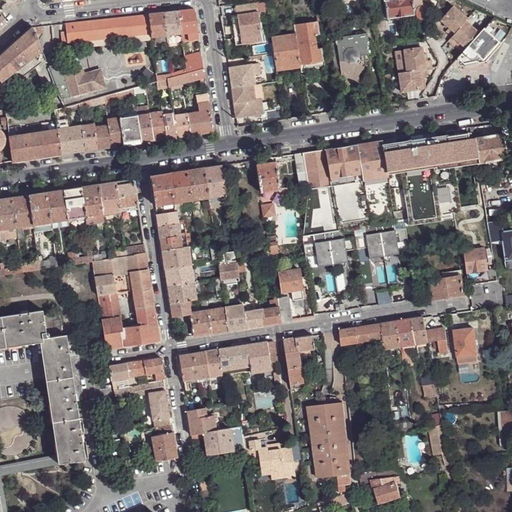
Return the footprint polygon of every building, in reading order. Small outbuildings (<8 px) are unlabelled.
[(411,0),(384,0),(387,19),(414,15),(414,13),(411,0)] [(420,0),(411,0),(414,13),(416,13),(418,8),(422,6),(420,0)] [(261,30),(257,5),(235,8),(236,15),(237,22),(231,23),(233,41),(260,38),(259,31),(261,30)] [(468,46),(480,32),(466,20),(468,18),(453,5),(441,19),(450,27),(447,30),(452,35),(448,39),(455,45),(457,43),(459,41),(463,45),(466,48),(468,46)] [(427,7),(422,6),(418,8),(416,13),(416,14),(417,17),(419,20),(423,21),(427,20),(429,17),(430,14),(429,10),(427,7)] [(194,9),(178,11),(181,33),(187,69),(188,73),(203,68),(194,9)] [(178,11),(164,13),(167,35),(169,35),(181,33),(178,11)] [(164,13),(149,14),(151,33),(152,37),(167,35),(164,13)] [(151,33),(149,14),(113,18),(116,37),(151,33)] [(511,24),(494,17),(488,24),(504,38),(511,26),(511,24)] [(113,18),(66,23),(67,31),(68,42),(116,37),(113,18)] [(295,35),(300,65),(323,61),(321,48),(316,49),(315,36),(319,35),(318,22),(317,21),(294,25),(295,35)] [(480,32),(468,46),(484,61),(504,39),(504,38),(488,24),(483,28),(480,32)] [(0,81),(1,83),(42,50),(35,34),(33,27),(0,56),(0,81)] [(152,37),(151,33),(116,37),(68,42),(69,48),(152,40),(152,37)] [(342,83),(359,81),(358,76),(364,68),(366,65),(365,56),(370,55),(366,34),(342,38),(343,40),(336,41),(336,43),(331,44),(334,69),(340,69),(342,83)] [(278,67),(300,65),(295,35),(272,38),(274,52),(276,68),(278,67)] [(466,48),(457,58),(463,64),(464,63),(465,65),(484,61),(468,46),(466,48)] [(422,47),(404,50),(405,62),(397,63),(401,93),(423,90),(421,79),(425,79),(428,78),(427,70),(432,69),(431,60),(427,61),(424,61),(423,54),(422,47)] [(8,91),(46,60),(42,50),(1,83),(8,91)] [(405,62),(404,50),(395,51),(397,63),(405,62)] [(50,66),(62,99),(97,89),(92,71),(84,73),(83,68),(67,72),(65,64),(63,65),(62,60),(50,66)] [(300,67),(301,73),(312,71),(312,68),(324,66),(323,61),(300,65),(300,67)] [(228,67),(231,88),(254,84),(252,74),(258,73),(257,63),(228,67)] [(188,73),(172,77),(168,78),(170,87),(183,83),(201,79),(204,78),(205,78),(203,68),(188,73)] [(92,71),(97,89),(106,87),(101,69),(92,71)] [(187,69),(172,73),(172,77),(188,73),(187,69)] [(172,77),(172,73),(157,75),(157,81),(168,78),(172,77)] [(170,87),(168,78),(157,81),(159,89),(170,87)] [(254,84),(231,88),(235,117),(263,113),(260,98),(262,97),(260,83),(254,84)] [(117,98),(134,95),(133,88),(116,92),(117,98)] [(105,101),(117,99),(117,98),(116,92),(104,96),(105,101)] [(210,111),(208,94),(197,97),(200,112),(210,111)] [(91,105),(105,102),(105,101),(104,96),(90,100),(91,105)] [(80,108),(91,105),(90,100),(79,103),(80,108)] [(162,114),(174,113),(172,105),(172,104),(161,106),(162,111),(162,114)] [(54,110),(57,130),(70,128),(67,106),(65,107),(54,110)] [(123,118),(137,115),(136,109),(122,111),(123,118)] [(124,145),(141,142),(137,115),(123,118),(122,111),(119,112),(120,118),(124,145)] [(153,140),(166,138),(162,114),(162,111),(149,113),(153,140)] [(187,113),(191,134),(213,131),(210,111),(200,112),(187,113)] [(141,142),(153,140),(149,113),(137,115),(141,142)] [(166,138),(177,136),(174,115),(174,113),(162,114),(166,138)] [(177,136),(191,134),(187,113),(174,115),(177,136)] [(10,118),(6,119),(9,137),(28,134),(26,116),(10,118)] [(112,147),(124,145),(120,118),(108,120),(109,125),(112,147)] [(430,171),(451,168),(451,167),(486,161),(499,159),(511,157),(511,139),(504,141),(501,121),(469,126),(471,142),(468,143),(467,132),(382,145),(381,140),(302,152),(307,183),(303,236),(312,235),(393,222),(408,219),(409,225),(416,224),(415,218),(437,215),(430,171)] [(86,151),(98,149),(94,127),(94,124),(82,126),(86,151)] [(98,149),(112,147),(109,125),(94,127),(98,149)] [(61,155),(86,151),(82,126),(70,128),(57,130),(61,155)] [(13,162),(61,155),(57,130),(28,134),(9,137),(13,162)] [(297,172),(305,171),(302,152),(294,153),(295,160),(297,172)] [(294,153),(275,157),(275,162),(295,160),(294,153)] [(500,165),(499,159),(486,161),(487,167),(500,165)] [(275,162),(256,165),(260,192),(279,189),(275,162)] [(221,165),(204,168),(208,198),(226,195),(221,165)] [(208,198),(204,168),(186,170),(191,200),(208,198)] [(186,170),(170,173),(174,202),(191,200),(186,170)] [(150,176),(155,206),(174,202),(170,173),(150,176)] [(134,178),(116,181),(120,211),(138,208),(134,178)] [(116,181),(98,184),(103,214),(120,211),(116,181)] [(98,184),(81,186),(86,216),(103,214),(98,184)] [(81,186),(64,189),(68,219),(86,216),(81,186)] [(64,189),(46,192),(51,222),(68,219),(64,189)] [(46,192),(29,194),(33,224),(51,222),(46,192)] [(29,194),(12,197),(16,226),(33,224),(29,194)] [(227,204),(226,195),(208,198),(210,207),(227,204)] [(12,197),(0,198),(0,241),(0,242),(6,241),(6,240),(18,238),(16,226),(12,197)] [(192,210),(210,207),(208,198),(191,200),(192,210)] [(191,200),(174,202),(174,208),(182,212),(192,210),(191,200)] [(155,206),(156,214),(174,212),(174,211),(174,208),(174,202),(155,206)] [(274,204),(262,206),(264,218),(276,216),(274,204)] [(174,212),(156,214),(158,227),(177,224),(176,211),(174,211),(174,212)] [(103,214),(86,216),(87,225),(105,223),(103,214)] [(68,219),(51,222),(52,228),(69,225),(68,219)] [(501,221),(487,223),(491,243),(501,241),(505,262),(511,260),(511,230),(503,232),(501,221)] [(51,222),(33,224),(35,233),(52,231),(52,228),(51,222)] [(393,222),(312,235),(314,243),(303,245),(305,257),(316,256),(318,264),(346,260),(345,251),(367,247),(368,256),(397,251),(396,243),(406,241),(404,228),(394,230),(393,222)] [(179,235),(177,224),(158,227),(160,238),(179,235)] [(181,247),(179,235),(160,238),(162,250),(181,247)] [(267,240),(270,255),(276,254),(277,253),(277,252),(275,238),(275,237),(273,236),(267,237),(267,240)] [(212,261),(217,260),(215,242),(209,243),(212,261)] [(127,250),(128,256),(145,253),(144,247),(144,245),(127,246),(127,250)] [(188,246),(187,246),(181,247),(162,250),(164,268),(191,264),(188,246)] [(484,248),(463,251),(466,272),(487,269),(484,248)] [(127,250),(110,252),(111,258),(128,256),(127,250)] [(235,262),(234,250),(223,252),(223,259),(217,260),(218,265),(235,262)] [(128,256),(111,258),(112,268),(113,274),(130,271),(147,269),(145,253),(128,256)] [(80,257),(74,258),(75,264),(93,261),(92,256),(80,257)] [(56,257),(39,259),(40,269),(58,266),(57,261),(56,257)] [(270,257),(261,258),(262,266),(271,265),(270,257)] [(111,258),(93,261),(95,270),(112,268),(111,258)] [(40,269),(39,259),(27,261),(28,271),(40,269)] [(220,278),(218,265),(217,260),(212,261),(206,262),(209,280),(215,279),(220,278)] [(236,267),(235,262),(218,265),(220,278),(237,275),(236,267)] [(199,281),(196,263),(191,264),(193,282),(199,281)] [(193,282),(191,264),(164,268),(167,286),(193,282)] [(22,266),(4,269),(5,274),(23,272),(22,266)] [(113,274),(112,268),(95,270),(96,277),(113,274)] [(151,290),(147,269),(130,271),(133,290),(134,293),(151,290)] [(303,299),(301,289),(309,288),(307,276),(300,277),(299,269),(278,272),(281,292),(291,290),(292,300),(303,299)] [(431,299),(462,294),(459,276),(462,276),(461,269),(454,271),(455,277),(441,279),(428,281),(431,299)] [(130,271),(113,274),(114,278),(117,292),(116,293),(133,290),(130,271)] [(440,273),(441,279),(455,277),(454,271),(440,273)] [(237,275),(220,278),(221,284),(239,281),(237,275)] [(117,292),(114,278),(96,281),(98,295),(117,292)] [(221,284),(220,278),(215,279),(217,296),(223,295),(221,284)] [(196,299),(193,282),(167,286),(170,303),(189,300),(196,299)] [(153,304),(151,290),(134,293),(136,307),(153,304)] [(98,295),(100,303),(118,300),(116,293),(117,292),(98,295)] [(269,309),(243,313),(245,327),(280,322),(277,299),(276,295),(272,295),(272,299),(268,300),(269,309)] [(280,322),(291,320),(287,298),(277,299),(280,322)] [(100,303),(102,320),(120,317),(118,300),(100,303)] [(190,313),(189,300),(170,303),(172,317),(190,314),(190,313)] [(156,322),(153,304),(136,307),(138,324),(156,322)] [(242,305),(224,308),(228,330),(245,327),(243,313),(242,305)] [(224,308),(207,310),(211,333),(228,330),(224,308)] [(0,344),(37,339),(43,338),(47,338),(44,315),(43,310),(28,312),(21,313),(0,316),(0,344)] [(207,310),(190,313),(190,314),(192,322),(194,335),(211,333),(207,310)] [(44,315),(47,338),(63,335),(60,313),(44,315)] [(107,349),(125,346),(122,327),(120,317),(102,320),(107,349)] [(423,317),(412,319),(416,344),(428,342),(426,331),(423,317)] [(416,344),(412,319),(397,321),(401,346),(416,344)] [(385,349),(401,346),(397,321),(382,324),(385,347),(385,349)] [(159,341),(156,322),(138,324),(122,327),(125,346),(159,341)] [(194,335),(192,322),(183,323),(186,337),(194,335)] [(374,348),(385,347),(382,324),(357,327),(359,342),(373,340),(374,348)] [(357,327),(340,330),(342,345),(359,342),(357,327)] [(445,328),(426,331),(428,342),(438,340),(439,349),(448,348),(445,328)] [(454,330),(458,363),(477,361),(473,328),(454,330)] [(46,356),(69,353),(66,334),(63,335),(47,338),(43,338),(44,341),(46,356)] [(312,334),(283,339),(285,349),(285,353),(298,351),(314,349),(312,334)] [(251,371),(251,372),(272,369),(270,362),(276,361),(274,351),(273,340),(246,345),(249,358),(251,371)] [(230,348),(218,350),(220,366),(221,374),(221,375),(251,371),(249,358),(246,345),(237,346),(237,347),(230,348)] [(218,350),(204,352),(208,376),(221,374),(220,366),(218,350)] [(285,353),(290,385),(302,383),(298,351),(285,353)] [(178,356),(182,380),(208,376),(204,352),(178,356)] [(48,368),(49,380),(73,376),(71,365),(69,353),(46,356),(48,368)] [(162,358),(144,361),(145,373),(155,372),(163,370),(162,358)] [(145,373),(144,361),(134,362),(137,375),(145,373)] [(134,362),(126,363),(128,377),(137,375),(134,362)] [(126,363),(109,366),(112,380),(128,377),(126,363)] [(165,379),(163,370),(155,372),(156,381),(158,381),(165,379)] [(50,384),(62,463),(86,460),(83,442),(82,435),(79,418),(77,401),(76,393),(75,390),(74,386),(73,376),(49,380),(50,384)] [(138,385),(139,392),(138,392),(139,395),(148,393),(165,391),(163,381),(165,380),(165,379),(158,381),(156,381),(148,383),(147,383),(138,385)] [(437,397),(434,383),(423,385),(426,398),(437,397)] [(47,384),(57,455),(59,463),(62,463),(50,384),(47,384)] [(122,388),(118,389),(120,399),(139,395),(138,392),(139,392),(138,385),(130,386),(122,388)] [(148,393),(153,419),(156,419),(156,420),(162,420),(162,418),(170,418),(165,391),(148,393)] [(337,476),(350,474),(342,402),(329,403),(307,406),(318,477),(337,476)] [(229,404),(231,413),(240,411),(239,403),(229,404)] [(213,407),(214,416),(227,414),(226,405),(213,407)] [(187,411),(188,420),(206,417),(205,408),(187,411)] [(511,410),(498,411),(500,446),(511,445),(511,410)] [(188,420),(191,435),(216,431),(214,416),(206,417),(188,420)] [(157,427),(171,425),(170,418),(162,418),(162,420),(156,420),(156,419),(153,419),(154,427),(157,427)] [(394,431),(412,428),(411,422),(393,425),(394,431)] [(171,425),(157,427),(158,434),(173,432),(172,424),(171,425)] [(444,439),(442,424),(428,426),(434,455),(442,454),(449,452),(444,439)] [(191,435),(192,443),(205,441),(208,454),(233,450),(233,448),(233,446),(237,445),(244,443),(243,436),(242,426),(216,431),(191,435)] [(266,431),(243,436),(244,443),(245,450),(245,451),(258,450),(258,448),(267,446),(267,443),(266,431)] [(151,436),(155,460),(177,457),(173,432),(158,434),(151,436)] [(281,441),(267,443),(267,446),(268,450),(282,448),(281,441)] [(268,450),(267,446),(258,448),(258,450),(262,475),(272,474),(285,472),(282,448),(268,450)] [(292,446),(282,448),(285,472),(286,477),(297,475),(292,446)] [(444,465),(453,463),(449,452),(442,454),(444,465)] [(0,497),(3,511),(1,511),(9,511),(2,475),(59,463),(57,455),(0,465),(0,497)] [(380,470),(393,469),(392,462),(379,463),(380,470)] [(377,471),(378,480),(398,476),(397,468),(393,469),(380,470),(377,471)] [(339,485),(351,484),(350,474),(337,476),(339,485)] [(198,476),(202,501),(211,499),(207,475),(198,476)] [(373,481),(373,480),(371,480),(374,489),(396,481),(397,483),(400,482),(399,476),(398,476),(378,480),(373,481)] [(396,481),(374,489),(379,504),(401,497),(397,483),(396,481)] [(285,484),(287,503),(299,502),(297,482),(285,484)] [(339,492),(348,492),(350,490),(351,489),(351,484),(339,485),(339,492)] [(346,493),(331,499),(333,504),(333,506),(335,508),(351,502),(346,493)] [(331,499),(317,503),(319,509),(326,507),(333,504),(331,499)]
